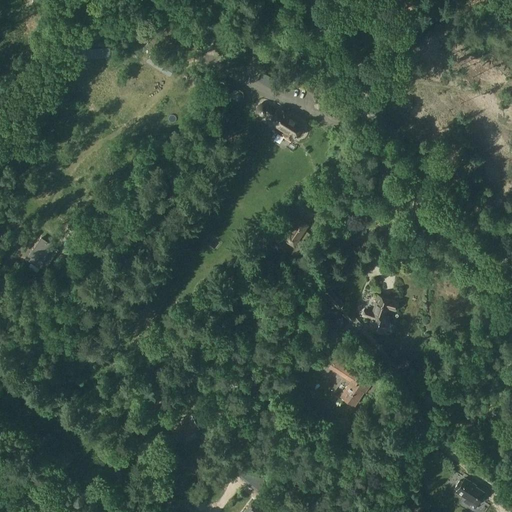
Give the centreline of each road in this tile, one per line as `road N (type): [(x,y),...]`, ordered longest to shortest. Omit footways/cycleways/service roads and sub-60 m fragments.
road 1 (unclassified): [(511,269),(274,0)]
road 2 (unclassified): [(364,511),(511,283)]
